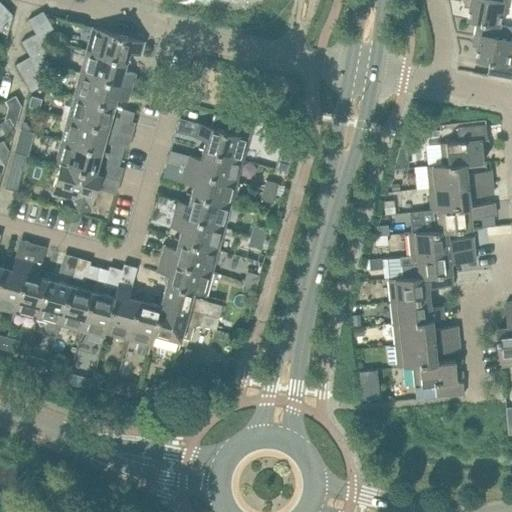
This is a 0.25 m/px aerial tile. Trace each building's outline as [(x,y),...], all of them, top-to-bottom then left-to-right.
[(503,0),(465,0),(464,6),(471,7),(469,20),(477,21),(500,25),(504,1),(503,1),(503,0)] [(13,14),(0,1),(0,30),(6,37),(13,14)] [(27,19),(35,33),(43,46),(50,31),(39,12),(27,19)] [(511,37),(511,27),(500,25),(477,21),(473,45),(479,47),(477,59),(490,62),(488,74),(511,78),(511,40),(511,37)] [(140,55),(144,41),(92,27),(86,50),(126,61),(128,52),(140,55)] [(46,52),(43,46),(35,33),(21,41),(32,61),(46,52)] [(123,70),(126,61),(86,50),(79,73),(131,87),(135,74),(123,70)] [(36,69),(22,77),(31,91),(41,86),(35,76),(39,73),(36,69)] [(128,100),(131,87),(79,73),(73,95),(113,106),(116,97),(128,100)] [(15,95),(5,101),(11,111),(21,105),(15,95)] [(107,128),(113,106),(73,95),(67,118),(107,128)] [(118,118),(131,122),(134,112),(121,108),(118,118)] [(243,160),(253,124),(213,113),(213,114),(214,114),(211,126),(197,122),(194,136),(205,139),(203,149),(243,160)] [(9,118),(0,122),(0,125),(4,133),(14,128),(9,118)] [(101,151),(107,128),(67,118),(61,140),(101,151)] [(488,148),(486,129),(486,125),(457,128),(458,141),(440,143),(441,163),(442,165),(465,163),(465,164),(483,162),(482,149),(488,148)] [(0,158),(4,166),(8,150),(3,140),(0,141),(0,158)] [(95,173),(101,151),(61,140),(55,162),(100,175),(100,174),(95,173)] [(112,143),(109,153),(121,157),(124,147),(112,143)] [(277,155),(286,157),(288,147),(276,144),(273,154),(277,155)] [(398,145),(393,168),(407,167),(406,145),(398,145)] [(237,182),(243,160),(203,149),(200,158),(188,155),(185,168),(237,182)] [(4,187),(16,190),(26,155),(14,151),(4,187)] [(118,166),(121,157),(109,153),(106,163),(118,166)] [(277,155),(273,168),(286,172),(290,158),(286,157),(277,155)] [(90,211),(100,175),(55,162),(55,163),(59,164),(57,172),(51,191),(52,191),(54,184),(72,190),(68,204),(66,203),(66,204),(90,211)] [(466,172),(465,164),(465,163),(442,165),(441,163),(426,165),(428,188),(492,181),(490,169),(466,172)] [(230,205),(237,182),(185,168),(181,181),(193,184),(190,194),(230,205)] [(266,179),(263,190),(275,193),(278,183),(266,179)] [(493,193),(492,181),(428,188),(431,209),(469,206),(469,205),(468,196),(493,193)] [(273,203),(275,193),(263,190),(260,199),(273,203)] [(224,227),(230,205),(190,194),(188,203),(176,200),(172,213),(224,227)] [(393,201),(385,202),(386,214),(394,213),(393,201)] [(494,202),(469,205),(469,206),(431,209),(433,230),(433,231),(447,229),(447,230),(471,228),(470,217),(495,215),(494,202)] [(218,250),(224,227),(172,213),(169,226),(181,229),(178,239),(218,250)] [(377,225),(374,235),(375,235),(386,234),(388,234),(387,224),(379,225),(377,225)] [(253,225),(250,235),(263,238),(266,228),(253,225)] [(448,239),(447,230),(447,229),(433,231),(433,230),(408,232),(411,255),(474,248),(472,236),(448,239)] [(386,234),(375,235),(375,238),(376,244),(387,243),(386,234)] [(261,248),(263,238),(250,235),(248,244),(261,248)] [(212,272),(218,250),(178,239),(176,248),(164,244),(160,258),(212,272)] [(475,260),(474,248),(411,255),(399,256),(401,277),(413,276),(413,277),(451,273),(450,263),(475,260)] [(0,308),(13,312),(28,260),(14,257),(11,269),(2,266),(0,273),(0,308)] [(206,295),(212,272),(160,258),(156,271),(168,274),(165,284),(193,292),(206,295)] [(381,258),(369,259),(370,269),(382,268),(381,258)] [(36,318),(47,278),(38,276),(41,264),(28,260),(13,312),(36,318)] [(95,279),(99,267),(89,264),(85,276),(95,279)] [(108,269),(99,267),(95,279),(105,282),(108,269)] [(246,271),(244,281),(257,284),(259,275),(246,271)] [(452,285),(451,273),(413,277),(413,276),(401,277),(388,279),(391,301),(429,297),(428,287),(452,285)] [(57,332),(59,325),(69,284),(47,278),(36,318),(47,321),(45,329),(57,332)] [(103,337),(119,281),(118,281),(114,296),(92,290),(81,331),(103,337)] [(127,339),(138,299),(129,296),(132,285),(119,281),(103,337),(104,337),(105,333),(127,339)] [(254,294),(257,284),(244,281),(241,290),(254,294)] [(81,331),(92,290),(69,284),(59,325),(81,331)] [(216,329),(219,318),(223,305),(192,296),(193,292),(165,284),(160,305),(153,333),(180,340),(181,336),(191,339),(195,327),(199,325),(203,326),(216,329)] [(430,307),(429,297),(391,301),(393,323),(431,318),(443,317),(442,305),(430,307)] [(147,356),(153,333),(160,305),(138,299),(127,339),(139,342),(136,352),(147,356)] [(511,300),(506,301),(508,326),(498,327),(502,365),(511,364),(511,300)] [(458,338),(457,325),(432,328),(431,318),(393,323),(395,344),(458,338)] [(16,339),(7,336),(3,349),(13,351),(16,339)] [(435,352),(459,349),(458,338),(395,344),(395,347),(397,367),(413,365),(412,364),(436,362),(435,360),(435,352)] [(48,360),(36,357),(26,354),(23,366),(45,372),(48,360)] [(464,394),(461,370),(455,371),(454,358),(435,360),(436,362),(412,364),(413,365),(415,386),(434,384),(435,396),(464,394)] [(93,372),(90,385),(100,388),(103,375),(93,372)] [(139,385),(129,382),(116,379),(113,390),(125,394),(125,395),(135,397),(139,385)] [(392,385),(382,386),(383,397),(393,396),(392,385)] [(378,387),(360,389),(361,400),(380,398),(378,387)]
